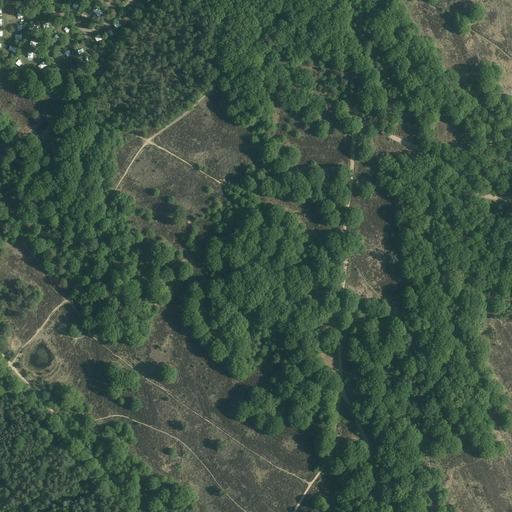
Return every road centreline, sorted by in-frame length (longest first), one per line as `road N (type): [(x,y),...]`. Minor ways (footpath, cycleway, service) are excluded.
road 1 (track): [(344,257),(340,376),(371,455),(377,511)]
road 2 (track): [(511,201),(484,194),(440,155),(372,123)]
road 3 (track): [(372,123),(353,137),(344,257)]
road 4 (track): [(362,0),(360,56),(372,123)]
